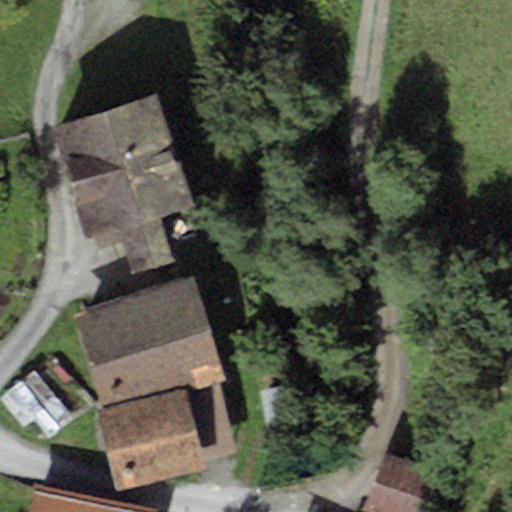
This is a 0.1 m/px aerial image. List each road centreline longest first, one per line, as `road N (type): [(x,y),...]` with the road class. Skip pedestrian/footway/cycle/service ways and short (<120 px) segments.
road 1 (track): [(349,502),(385,426),(355,207),(380,0)]
road 2 (unclassified): [(0,409),(29,371),(57,294),(40,115),(81,0)]
road 3 (unclassified): [(0,459),(66,487),(189,511)]
